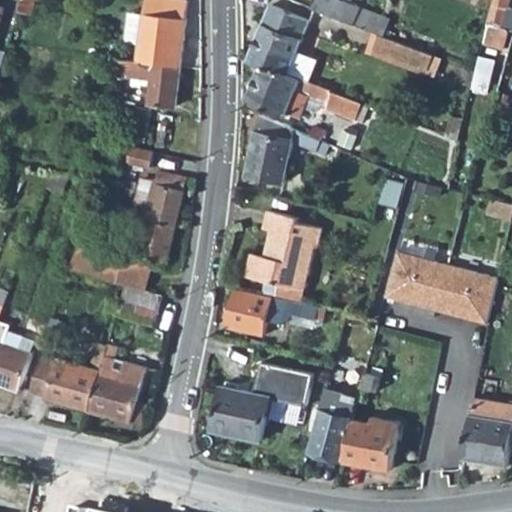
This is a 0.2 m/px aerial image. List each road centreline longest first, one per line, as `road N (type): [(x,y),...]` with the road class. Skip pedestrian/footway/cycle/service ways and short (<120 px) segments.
road 1 (residential): [(163,473),(216,187),(220,0)]
road 2 (tertiary): [(354,511),(163,473)]
road 3 (tertiary): [(163,473),(0,441)]
